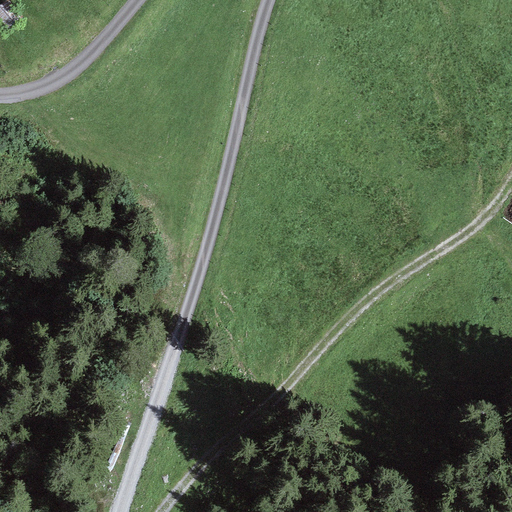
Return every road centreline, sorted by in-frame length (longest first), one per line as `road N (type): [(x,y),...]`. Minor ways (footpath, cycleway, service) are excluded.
road 1 (track): [(162,511),(375,294),(476,228),(511,182)]
road 2 (track): [(156,409),(222,195),(269,0)]
road 3 (track): [(134,0),(76,66),(35,91),(0,95)]
